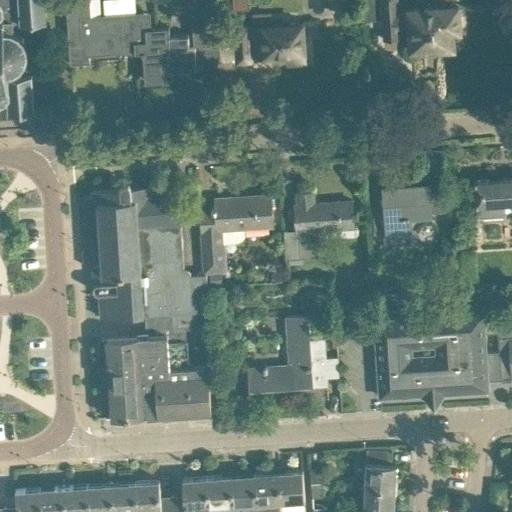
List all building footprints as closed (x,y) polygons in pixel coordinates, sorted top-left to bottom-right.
[(0,0),(0,104),(8,104),(9,113),(35,111),(32,75),(16,76),(15,69),(24,63),(27,48),(23,38),(13,31),(12,22),(47,19),(45,0),(0,0)] [(91,16),(90,0),(65,0),(70,63),(90,62),(89,50),(135,46),(135,40),(147,39),(146,28),(150,28),(150,27),(149,13),(91,16)] [(381,0),(384,39),(400,38),(399,29),(411,28),(412,47),(453,45),(452,29),(459,28),(457,6),(398,10),(396,0),(381,0)] [(215,12),(192,13),(194,41),(217,40),(215,12)] [(254,17),(254,25),(235,26),(238,61),(252,60),(251,51),(256,51),(256,53),(288,51),(288,60),(305,59),(302,21),(270,24),(269,16),(254,17)] [(188,34),(170,35),(169,26),(150,27),(150,28),(146,28),(147,39),(135,40),(135,46),(135,52),(142,51),(142,54),(145,53),(147,80),(162,79),(163,81),(173,80),(172,68),(196,67),(195,45),(189,46),(188,34)] [(511,176),(475,179),(475,182),(474,183),(474,189),(476,190),(477,204),(478,216),(506,214),(505,201),(511,201),(511,176)] [(430,194),(429,183),(400,185),(400,179),(371,181),(375,232),(411,229),(409,212),(446,210),(445,193),(430,194)] [(185,266),(179,184),(155,185),(155,184),(131,186),(131,185),(131,184),(130,183),(129,182),(127,181),(125,181),(124,181),(122,182),(121,183),(121,184),(120,186),(93,188),(93,195),(89,195),(91,227),(100,227),(104,281),(98,281),(96,281),(95,282),(94,283),(94,284),(94,285),(94,286),(94,287),(94,288),(95,290),(96,291),(97,292),(99,292),(101,317),(145,314),(173,312),(174,327),(185,327),(211,325),(208,271),(191,273),(191,270),(190,269),(188,268),(187,267),(185,266)] [(354,224),(353,199),(314,202),(313,191),(297,192),(298,203),(295,204),(297,228),(317,227),(354,224)] [(273,224),(271,194),(215,197),(216,207),(201,208),(204,269),(226,268),(223,227),(273,224)] [(319,255),(317,227),(297,228),(284,228),(286,257),(319,255)] [(222,284),(221,271),(208,271),(209,285),(222,284)] [(511,323),(511,307),(497,308),(497,311),(499,335),(500,356),(502,376),(511,375),(511,323)] [(499,335),(497,311),(429,316),(434,394),(444,393),(448,389),(462,388),(462,390),(488,389),(487,377),(502,376),(500,355),(487,355),(486,335),(499,335)] [(189,370),(185,327),(174,327),(173,312),(145,314),(147,334),(107,337),(109,364),(103,365),(104,376),(110,376),(112,416),(160,413),(160,419),(172,418),(171,413),(212,410),(209,368),(189,370)] [(325,337),(310,338),(307,312),(284,313),(289,361),(248,363),(250,389),(314,385),(313,383),(328,382),(326,352),(325,337)] [(434,394),(429,316),(375,319),(377,342),(379,342),(381,371),(379,371),(380,396),(406,394),(406,392),(420,391),(425,395),(434,394)] [(367,447),(367,461),(365,486),(396,488),(398,463),(388,463),(389,449),(367,447)] [(328,466),(311,468),(312,485),(322,484),(329,483),(328,466)] [(303,469),(279,470),(281,501),(305,500),(303,469)] [(281,511),(281,501),(279,470),(255,472),(257,503),(258,503),(258,511),(281,511)] [(233,511),(233,505),(231,472),(223,473),(224,474),(207,475),(209,506),(210,506),(210,511),(233,511)] [(257,503),(255,472),(238,473),(238,472),(231,472),(233,505),(257,503)] [(209,506),(207,475),(183,477),(184,494),(172,495),(173,511),(186,511),(186,508),(209,506)] [(173,511),(172,495),(161,496),(160,478),(135,480),(137,511),(161,509),(160,511),(173,511)] [(123,511),(137,511),(135,480),(111,482),(112,511),(123,511)] [(112,511),(111,482),(87,483),(89,511),(112,511)] [(89,511),(87,483),(63,485),(64,511),(89,511)] [(323,497),(322,484),(312,485),(313,498),(323,497)] [(64,511),(63,485),(39,487),(40,511),(64,511)] [(394,511),(396,488),(365,486),(364,509),(394,511)] [(40,511),(39,487),(16,488),(17,505),(5,506),(5,511),(40,511)]
